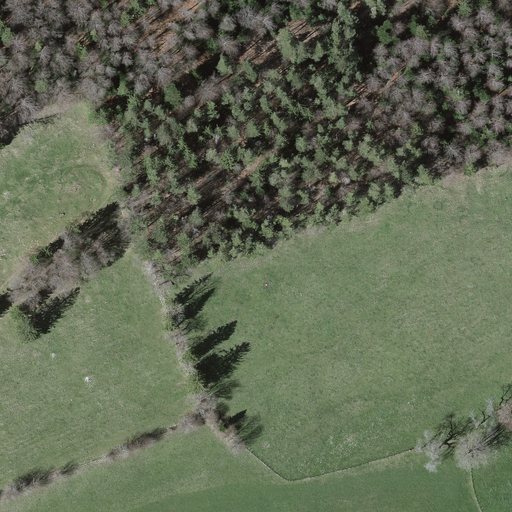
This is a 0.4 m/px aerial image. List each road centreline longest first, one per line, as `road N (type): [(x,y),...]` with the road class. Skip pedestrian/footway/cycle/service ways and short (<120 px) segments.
road 1 (track): [(383,0),(241,71),(0,296)]
road 2 (track): [(120,177),(97,162),(54,168),(0,206)]
